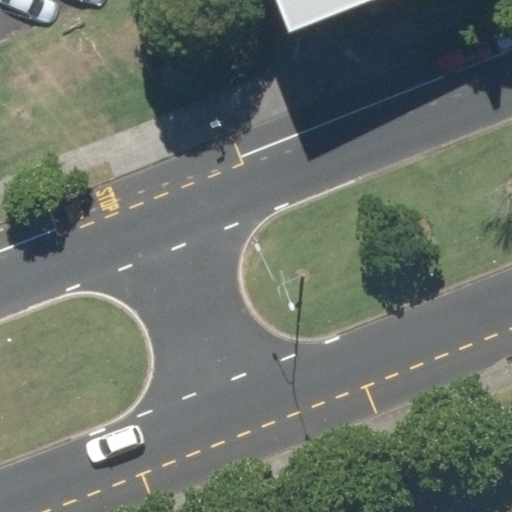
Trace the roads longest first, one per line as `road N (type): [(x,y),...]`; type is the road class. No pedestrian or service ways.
road 1 (secondary): [(158,216),(511,80)]
road 2 (secondary): [(511,308),(243,416)]
road 3 (secondary): [(243,416),(0,501)]
road 4 (secondary): [(158,216),(243,416)]
road 5 (secondary): [(0,274),(158,216)]
